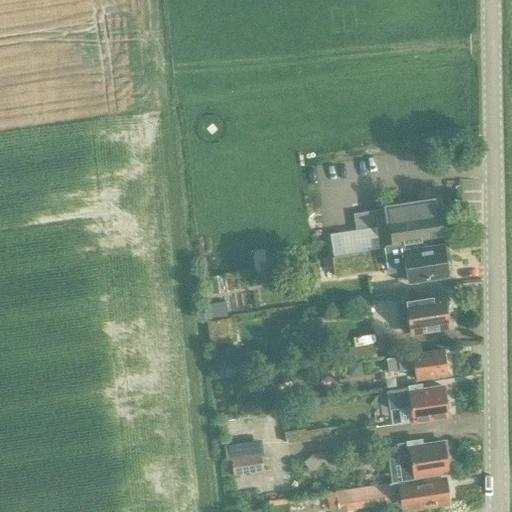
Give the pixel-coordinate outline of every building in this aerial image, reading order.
[(384,250),(332,258),(335,277),(395,268),(396,281),(408,279),(408,281),(449,275),(448,270),(450,268),(449,262),(447,260),(445,246),(429,248),(427,236),(443,233),(438,199),(386,207),(386,209),(374,210),(374,211),(353,214),(355,231),(377,228),(379,243),(383,243),(384,250)] [(405,299),(402,300),(404,315),(408,315),(410,331),(439,327),(441,329),(448,328),(452,323),(451,316),(448,314),(445,293),(405,299)] [(226,302),(208,304),(209,314),(227,311),(226,302)] [(352,347),(353,359),(376,356),(374,344),(352,347)] [(397,357),(399,371),(414,369),(416,380),(448,375),(444,350),(397,357)] [(371,360),(373,370),(385,369),(384,359),(371,360)] [(361,361),(347,362),(349,376),(363,374),(361,361)] [(239,364),(218,366),(215,367),(216,378),(240,375),(239,364)] [(303,371),(289,372),(291,384),(304,383),(303,371)] [(410,406),(413,422),(449,417),(448,414),(451,413),(449,402),(447,403),(444,386),(421,390),(420,386),(387,391),(390,409),(410,406)] [(329,437),(329,435),(327,428),(285,436),(286,444),(329,437)] [(401,480),(413,478),(449,472),(448,469),(451,468),(450,458),(447,458),(444,442),(422,445),(421,440),(407,443),(396,445),(398,456),(397,456),(401,480)] [(233,476),(263,471),(261,456),(230,461),(233,476)] [(411,480),(352,489),(355,507),(383,502),(401,500),(402,511),(449,504),(445,478),(411,484),(411,480)]
